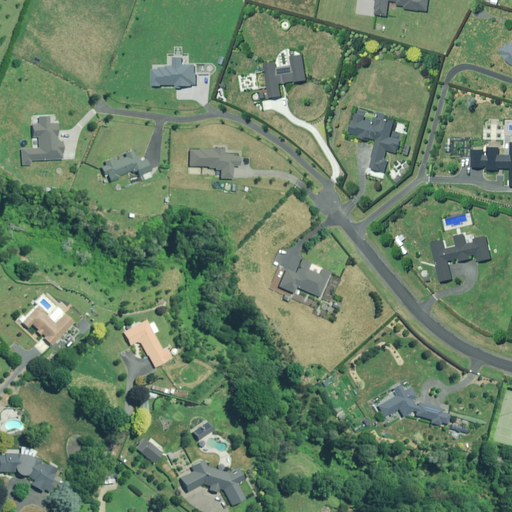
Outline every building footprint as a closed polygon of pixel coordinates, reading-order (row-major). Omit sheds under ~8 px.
[(373,0),(372,5),(376,5),(374,15),(387,17),(390,2),(396,3),(396,6),(405,7),(404,9),(427,13),(429,0),(373,0)] [(511,40),(499,51),(502,55),(511,66),(511,40)] [(385,115),(357,109),(354,122),(353,121),(350,134),(359,136),(359,139),(369,141),(369,139),(377,141),(371,169),(386,172),(388,161),(385,160),(387,152),(398,154),(401,140),(391,138),(395,122),(384,120),(385,115)] [(49,124),(49,117),(38,117),(38,125),(31,125),(31,137),(38,137),(38,149),(20,149),(20,166),(30,166),(30,161),(61,160),(61,142),(57,142),(57,124),(49,124)] [(224,155),(224,150),(189,149),(189,167),(207,167),(207,168),(215,169),(215,171),(220,171),(219,179),(232,179),(232,167),(238,167),(238,156),(224,155)] [(137,169),(142,181),(150,178),(148,172),(150,172),(145,160),(140,162),(137,155),(135,156),(132,150),(124,154),(125,157),(118,160),(110,160),(104,162),(105,165),(100,168),(103,176),(106,175),(109,182),(119,178),(118,177),(137,169)] [(404,161),(398,172),(405,176),(411,165),(404,161)] [(395,169),(388,174),(396,185),(403,180),(395,169)] [(467,245),(465,235),(454,237),(457,247),(445,250),(444,241),(431,244),(440,283),(453,280),(449,262),(459,259),(460,262),(471,260),(470,257),(477,255),(479,262),(492,260),(486,237),(474,239),(475,243),(467,245)] [(321,302),(333,273),(303,260),(297,274),(285,269),(277,287),(295,294),(296,291),(321,302)] [(292,298),(284,295),(281,300),(289,304),(292,298)] [(341,306),(334,302),(331,307),(339,311),(341,306)] [(161,351),(144,320),(122,333),(129,346),(138,341),(154,368),(171,359),(166,349),(161,351)] [(429,422),(428,424),(439,427),(440,424),(446,426),(449,412),(418,403),(417,406),(414,405),(411,401),(416,398),(410,387),(404,390),(400,384),(392,389),(393,392),(391,393),(393,397),(377,406),(381,411),(375,414),(378,420),(384,417),(384,418),(397,410),(401,418),(412,411),(415,412),(414,418),(429,422)] [(148,419),(147,399),(140,400),(142,419),(148,419)] [(191,407),(179,405),(177,415),(188,418),(191,407)] [(345,418),(338,407),(332,411),(339,422),(345,418)] [(213,431),(206,422),(191,432),(198,442),(213,431)] [(165,449),(152,439),(140,454),(154,464),(165,449)] [(0,472),(13,473),(15,475),(17,476),(19,477),(21,476),(23,476),(25,476),(26,474),(28,472),(27,477),(32,481),(30,485),(43,494),(44,492),(47,495),(57,480),(54,478),(58,471),(36,457),(37,451),(19,447),(19,450),(0,449),(0,472)] [(236,484),(243,480),(236,468),(228,473),(206,467),(202,460),(190,466),(193,472),(179,478),(187,493),(202,485),(209,487),(208,491),(218,494),(219,489),(222,490),(231,506),(244,499),(236,484)] [(114,484),(113,470),(99,471),(100,485),(114,484)]
